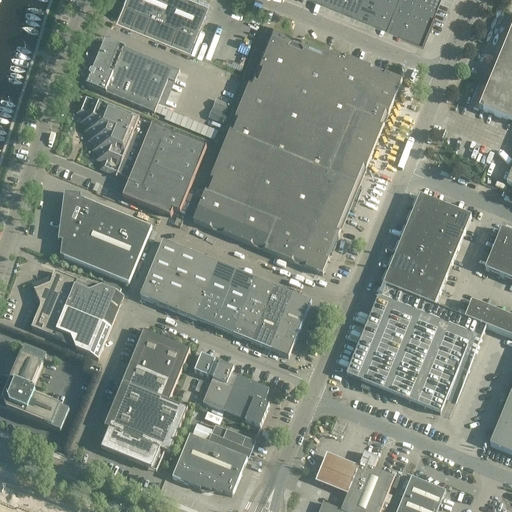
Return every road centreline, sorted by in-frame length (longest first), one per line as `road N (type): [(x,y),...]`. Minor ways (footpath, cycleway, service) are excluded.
road 1 (unclassified): [(60,480),(125,318),(138,310),(315,383)]
road 2 (unclassified): [(0,271),(86,0)]
road 3 (unclassified): [(315,383),(402,170)]
road 4 (unclassified): [(257,0),(441,77)]
road 5 (unclassified): [(490,472),(310,395)]
road 6 (unknown): [(79,21),(221,81)]
road 7 (unclassified): [(494,207),(463,286),(511,306)]
